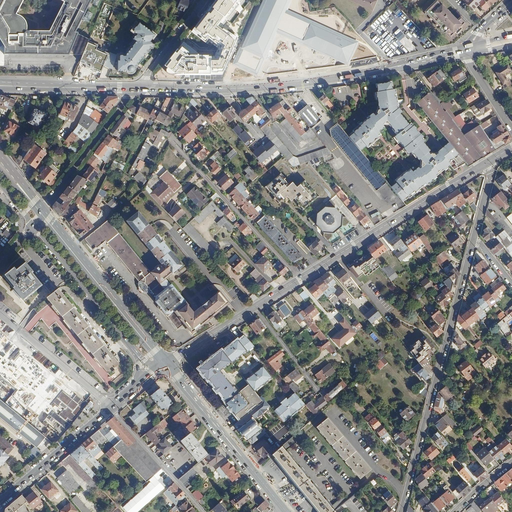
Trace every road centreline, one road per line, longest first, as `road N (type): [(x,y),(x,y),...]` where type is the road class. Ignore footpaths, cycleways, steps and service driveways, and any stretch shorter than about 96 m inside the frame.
road 1 (residential): [(401,511),(473,237)]
road 2 (primary): [(136,87),(261,87),(404,64)]
road 3 (tertiary): [(489,161),(300,278)]
road 4 (primary): [(41,211),(166,363)]
road 5 (primary): [(166,363),(285,511)]
road 6 (residential): [(300,278),(171,139)]
road 7 (residential): [(32,225),(137,354)]
road 8 (residential): [(41,211),(136,87)]
road 9 (tertiary): [(110,407),(0,500)]
road 10 (residential): [(0,316),(110,407)]
road 11 (residential): [(203,511),(110,407)]
road 12 (primary): [(0,84),(136,87)]
